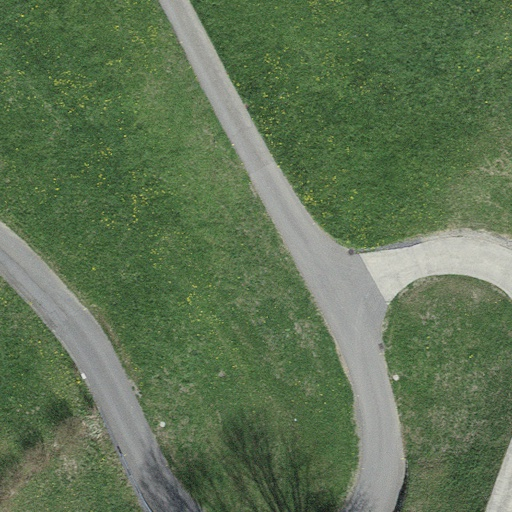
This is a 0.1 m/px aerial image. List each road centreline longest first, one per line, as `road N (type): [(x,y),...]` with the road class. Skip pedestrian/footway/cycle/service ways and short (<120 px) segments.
road 1 (unclassified): [(374,511),(384,420),(342,296),(175,0)]
road 2 (unclassified): [(0,253),(94,352),(174,511)]
road 3 (track): [(342,296),(441,258),(511,278)]
